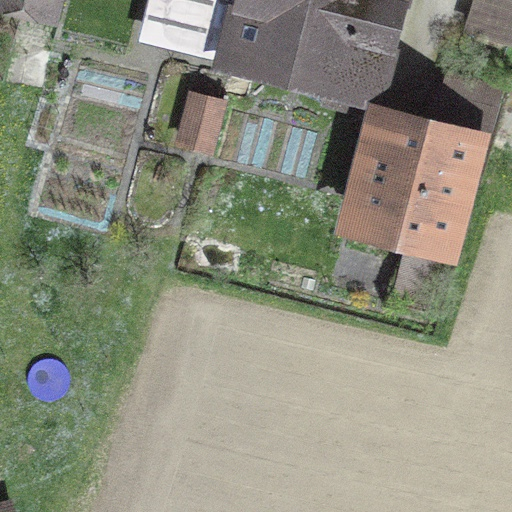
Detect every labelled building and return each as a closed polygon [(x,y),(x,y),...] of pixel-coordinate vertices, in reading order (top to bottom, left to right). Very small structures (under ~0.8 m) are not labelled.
[(0,0),(0,3),(49,16),(52,0),(0,0)] [(156,0),(147,36),(328,81),(323,102),(360,111),(365,91),(376,94),(399,0),(156,0)] [(511,0),(478,0),(470,29),(511,42),(511,0)] [(358,219),(442,241),(468,141),(483,145),(498,90),(449,77),(434,132),(383,119),(358,219)] [(192,99),(181,139),(210,146),(221,106),(192,99)]
